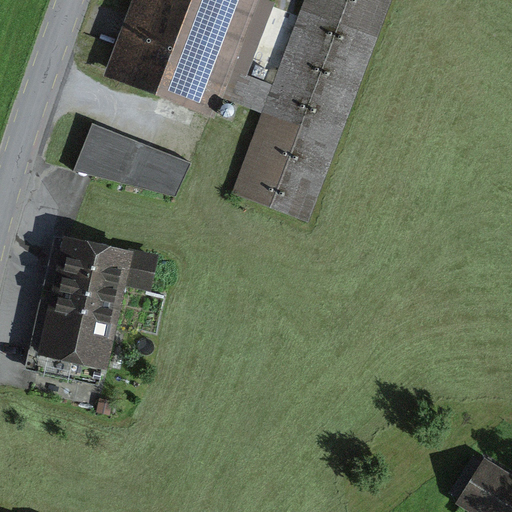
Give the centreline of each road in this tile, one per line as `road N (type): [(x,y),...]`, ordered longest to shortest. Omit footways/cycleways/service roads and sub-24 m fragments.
road 1 (tertiary): [(71,0),(0,213)]
road 2 (unknown): [(45,79),(184,133)]
